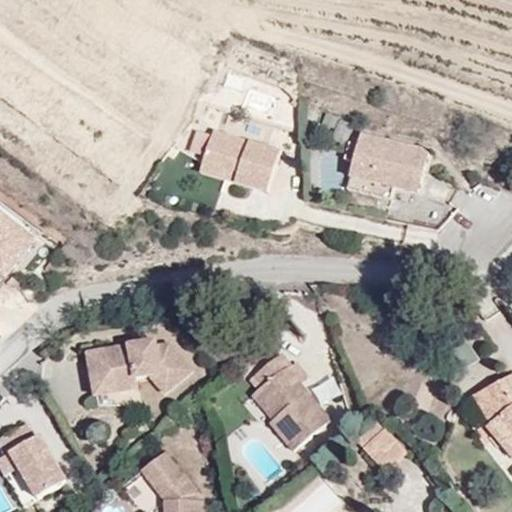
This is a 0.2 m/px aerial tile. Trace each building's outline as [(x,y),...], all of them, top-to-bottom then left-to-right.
[(428,207),(439,150),(363,125),(351,188),(428,207)] [(293,152),(218,126),(204,188),(280,207),(293,152)] [(188,151),(202,156),(210,132),(195,128),(188,151)] [(312,187),(339,186),(339,152),(311,153),(312,187)] [(183,389),(179,337),(96,347),(100,394),(183,389)] [(314,459),(339,416),(277,338),(239,385),(314,459)] [(511,475),(511,383),(465,408),(511,475)] [(359,444),(386,472),(407,451),(379,423),(359,444)] [(68,483),(40,436),(2,457),(38,510),(68,483)] [(200,511),(204,504),(168,455),(138,471),(168,511),(200,511)]
